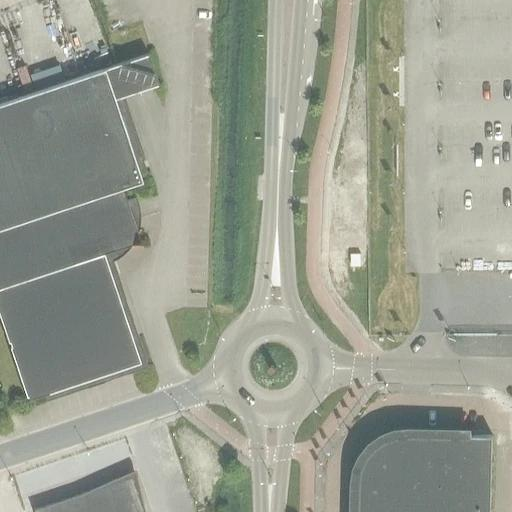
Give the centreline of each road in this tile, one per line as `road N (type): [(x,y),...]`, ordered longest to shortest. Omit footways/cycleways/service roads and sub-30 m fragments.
road 1 (secondary): [(296,327),(285,200),(302,0)]
road 2 (secondary): [(274,0),(270,199),(253,326)]
road 3 (unclassified): [(0,458),(228,381)]
road 4 (unclassified): [(511,376),(321,367)]
